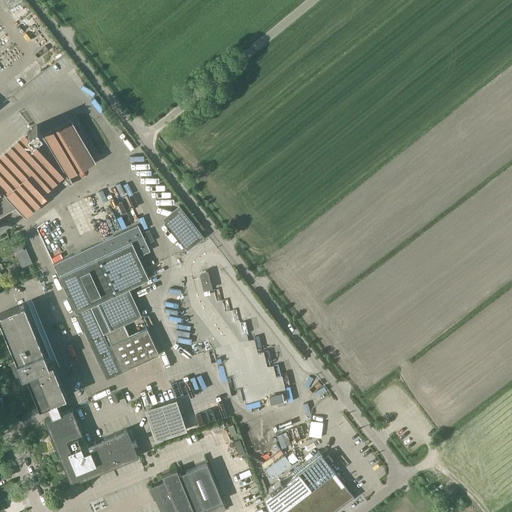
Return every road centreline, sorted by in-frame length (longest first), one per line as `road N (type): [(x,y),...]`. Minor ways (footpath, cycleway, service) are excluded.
road 1 (unclassified): [(359,511),(403,477),(142,139)]
road 2 (unknown): [(0,302),(23,291),(37,299),(67,391),(5,425)]
road 3 (unclassified): [(153,130),(311,0)]
road 4 (unclassified): [(142,139),(32,0)]
